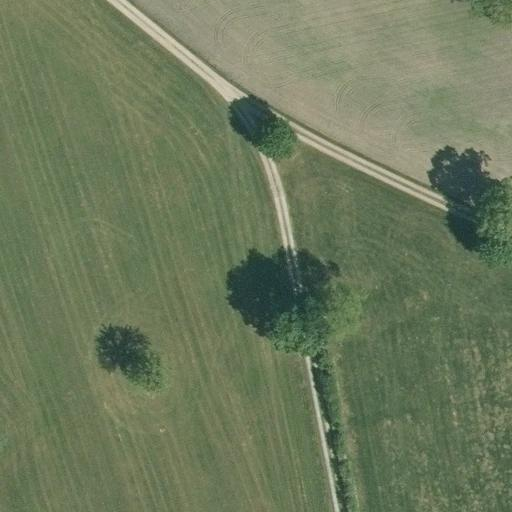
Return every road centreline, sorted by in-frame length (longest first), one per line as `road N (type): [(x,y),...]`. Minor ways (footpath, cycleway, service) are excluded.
road 1 (track): [(235,98),(262,143),(275,190),(342,511)]
road 2 (track): [(511,236),(235,98)]
road 3 (track): [(235,98),(114,0)]
